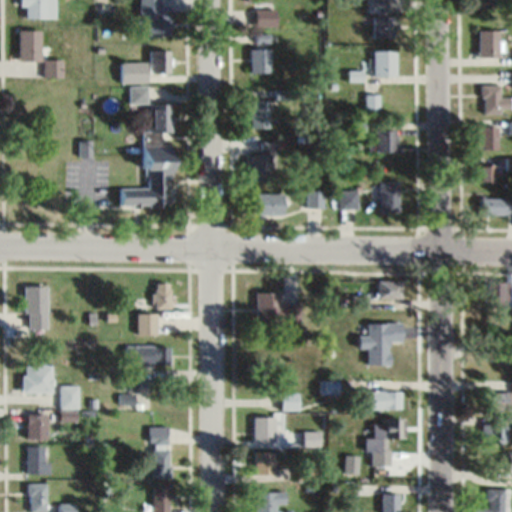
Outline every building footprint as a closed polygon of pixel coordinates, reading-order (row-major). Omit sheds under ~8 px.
[(53,18),(53,0),(18,0),(18,9),(23,9),(23,18),(53,18)] [(138,0),(138,15),(147,15),(147,35),(168,35),(168,13),(158,13),(158,0),(138,0)] [(371,38),(395,38),(395,16),(386,16),(385,0),(366,0),(366,13),(371,13),(371,38)] [(476,0),(477,8),(497,8),(496,0),(476,0)] [(253,27),(274,27),(274,10),(253,10),(253,27)] [(38,31),(17,31),(17,61),(38,61),(38,31)] [(500,31),(477,31),(477,57),(500,57),(500,31)] [(268,73),(268,49),(249,49),(249,73),(268,73)] [(149,73),(169,73),(169,50),(149,50),(149,73)] [(372,76),(394,76),(394,50),(372,50),(372,76)] [(60,60),(42,60),(42,77),(60,77),(60,60)] [(145,63),(119,63),(119,83),(145,83),(145,63)] [(498,85),(480,85),(480,112),(511,112),(511,96),(498,97),(498,85)] [(146,87),(128,87),(128,103),(146,103),(146,87)] [(267,128),(267,101),(249,101),(249,128),(267,128)] [(496,149),(496,126),(478,126),(478,149),(496,149)] [(119,204),(119,188),(141,187),(141,130),(160,130),(160,143),(168,143),(168,178),(162,178),(163,203),(119,204)] [(371,130),(371,152),(394,152),(394,130),(371,130)] [(272,143),(262,142),(261,151),(272,152),(272,143)] [(271,154),(250,154),(250,182),(271,182),(271,154)] [(472,182),(492,182),(492,166),(472,166),(472,182)] [(397,181),(377,181),(377,210),(397,210),(397,181)] [(321,191),(302,191),(302,209),(321,209),(321,191)] [(356,210),(356,191),(337,191),(337,210),(356,210)] [(281,194),(250,194),(250,215),(281,215),(281,194)] [(478,215),(511,214),(511,198),(478,198),(478,215)] [(399,281),(376,281),(376,298),(399,298),(399,281)] [(506,282),(484,282),(484,305),(506,305),(506,282)] [(168,284),(152,284),(152,309),(168,309),(168,284)] [(45,287),(25,287),(25,329),(45,329),(45,287)] [(295,322),(295,306),(278,306),(277,294),(254,294),(255,323),(295,322)] [(156,314),(135,314),(135,334),(156,334),(156,314)] [(398,343),(398,323),(365,323),(366,335),(355,335),(355,349),(365,349),(366,365),(387,365),(386,343),(398,343)] [(168,365),(168,346),(125,346),(125,365),(168,365)] [(20,394),(49,394),(49,366),(20,366),(20,394)] [(349,380),(319,380),(319,395),(349,395),(349,380)] [(58,409),(75,409),(75,386),(58,386),(58,409)] [(398,392),(362,392),(362,410),(398,410),(398,392)] [(279,410),(296,410),(296,393),(279,393),(279,410)] [(487,411),(510,411),(510,393),(487,393),(487,411)] [(44,414),(24,414),(24,439),(44,439),(44,414)] [(273,417),(252,417),(252,443),(273,443),(273,417)] [(399,439),(399,419),(371,419),(371,438),(363,438),(363,455),(369,455),(369,466),(388,466),(388,439),(399,439)] [(485,425),(485,443),(506,443),(506,425),(485,425)] [(150,478),(168,478),(168,427),(150,427),(150,478)] [(322,432),(302,432),(302,447),(322,447),(322,432)] [(47,447),(25,447),(25,474),(47,474),(47,447)] [(272,475),(272,452),(253,452),(253,475),(272,475)] [(357,456),(343,456),(343,473),(357,473),(357,456)] [(44,484),(26,484),(26,511),(44,511),(44,484)] [(151,487),(151,509),(170,509),(170,487),(151,487)] [(473,511),(508,511),(508,488),(484,488),(484,508),(473,508),(473,511)] [(254,493),(254,511),(274,511),(275,505),(283,505),(283,493),(254,493)] [(380,511),(396,511),(397,494),(381,494),(380,511)]
